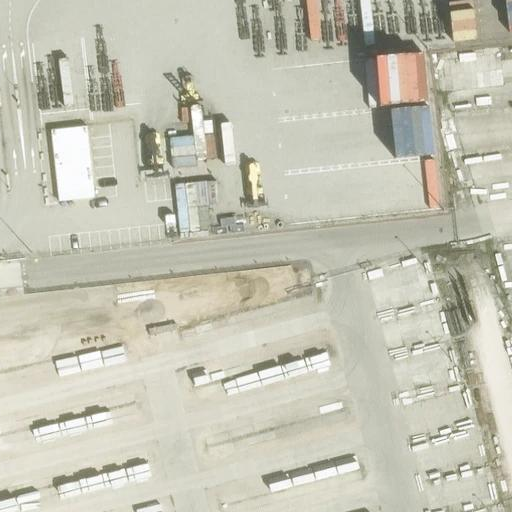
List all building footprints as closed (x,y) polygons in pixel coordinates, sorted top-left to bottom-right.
[(227,25),(274,21),(271,0),(200,0),(202,20),(226,18),(227,25)] [(379,39),(427,37),(425,0),(395,0),(377,1),(379,39)] [(477,40),(476,0),(428,0),(430,42),(477,40)] [(511,30),(511,0),(483,0),(486,32),(511,30)] [(34,30),(42,122),(94,118),(93,105),(142,101),(140,74),(87,78),(83,26),(34,30)] [(420,89),(419,54),(398,55),(400,90),(420,89)] [(451,103),(473,103),(474,58),(451,58),(451,103)] [(319,169),(323,218),(441,209),(437,157),(426,158),(422,108),(325,115),(329,168),(319,169)] [(88,127),(52,131),(60,202),(95,198),(88,127)] [(180,229),(210,228),(208,181),(178,182),(180,229)] [(309,351),(319,350),(319,362),(328,361),(327,337),(308,338),(309,351)]
